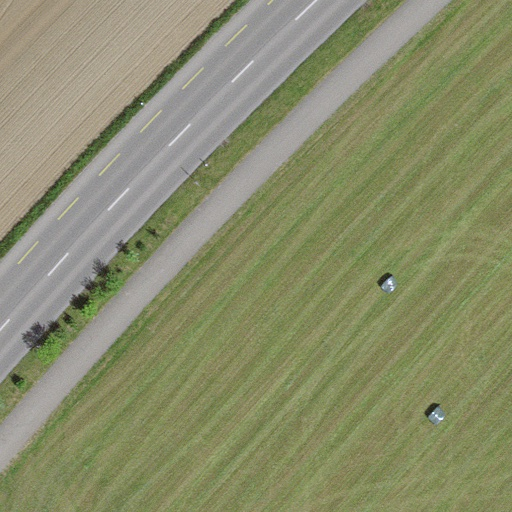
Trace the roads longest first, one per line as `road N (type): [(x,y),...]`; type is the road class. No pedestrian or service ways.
road 1 (track): [(0,448),(223,201),(428,0)]
road 2 (secondary): [(0,308),(295,0)]
